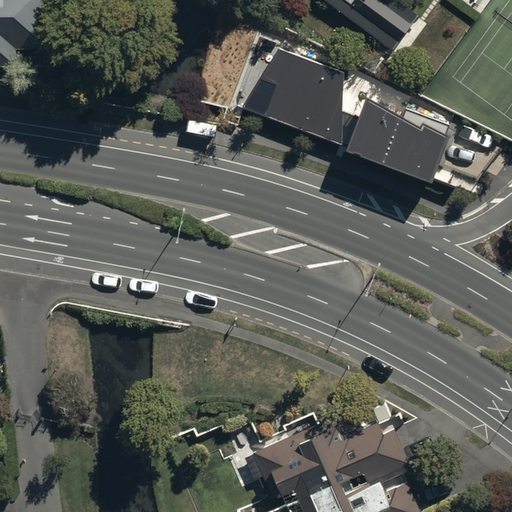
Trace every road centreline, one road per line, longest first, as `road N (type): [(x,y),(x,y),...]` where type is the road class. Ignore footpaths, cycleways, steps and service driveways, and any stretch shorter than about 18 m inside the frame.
road 1 (primary): [(304,293),(197,262),(0,223)]
road 2 (primary): [(511,407),(430,354),(304,293)]
road 3 (primary): [(199,184),(305,214),(407,256)]
road 4 (primary): [(0,149),(199,184)]
road 5 (primary): [(199,184),(216,210),(255,236),(318,258),(331,281),(304,293)]
road 6 (primary): [(407,256),(511,316)]
